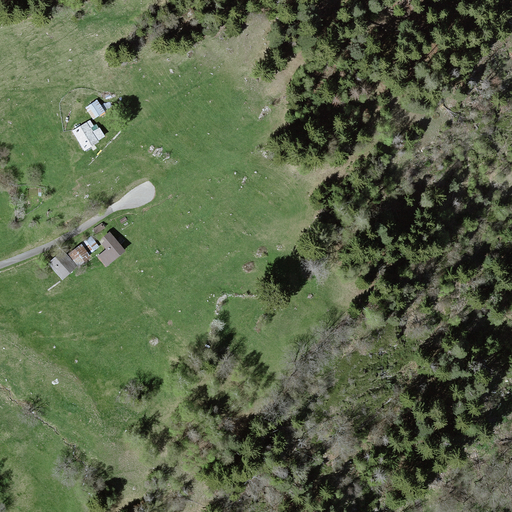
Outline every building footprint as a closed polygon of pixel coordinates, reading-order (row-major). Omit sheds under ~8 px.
[(96,101),(84,108),(90,119),(103,114),(96,101)] [(85,125),(70,132),(80,153),(96,144),(85,125)] [(100,225),(93,230),(96,235),(104,230),(100,225)] [(109,233),(102,239),(104,243),(101,245),(106,251),(98,257),(108,268),(126,253),(109,233)] [(99,247),(91,236),(82,243),(90,254),(99,247)] [(92,259),(81,245),(69,254),(79,268),(92,259)] [(65,252),(49,264),(62,282),(78,269),(65,252)]
